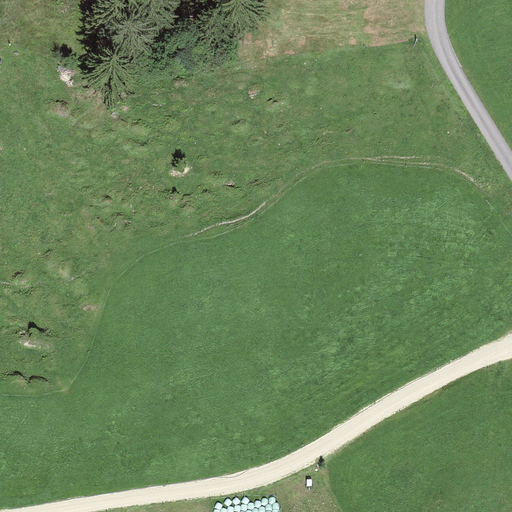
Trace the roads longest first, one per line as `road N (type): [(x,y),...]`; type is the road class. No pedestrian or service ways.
road 1 (track): [(41,511),(277,476),(511,351)]
road 2 (track): [(511,169),(441,47),(432,0)]
